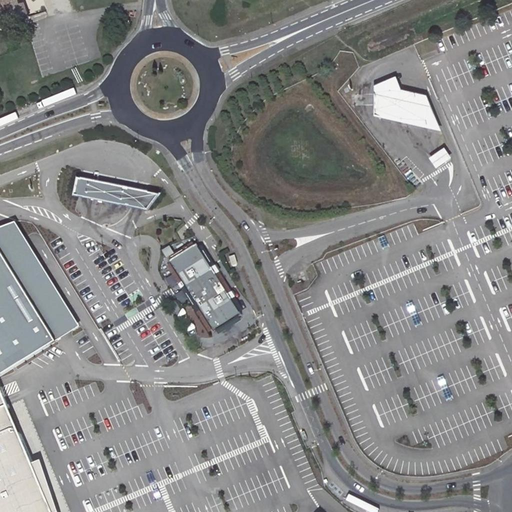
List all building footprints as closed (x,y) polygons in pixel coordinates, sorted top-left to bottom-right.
[(0,0),(0,12),(5,27),(25,22),(17,0),(0,0)] [(376,84),(377,115),(441,128),(428,94),(403,89),(398,76),(376,84)] [(452,158),(445,148),(430,158),(437,168),(452,158)] [(161,195),(80,179),(77,195),(150,210),(161,195)] [(29,242),(16,221),(0,227),(0,247),(58,340),(64,336),(81,326),(29,242)] [(199,244),(171,262),(216,333),(244,315),(199,244)] [(0,247),(0,371),(10,365),(58,340),(0,247)] [(231,257),(234,266),(239,264),(236,255),(231,257)] [(0,511),(50,511),(0,387),(0,511)]
